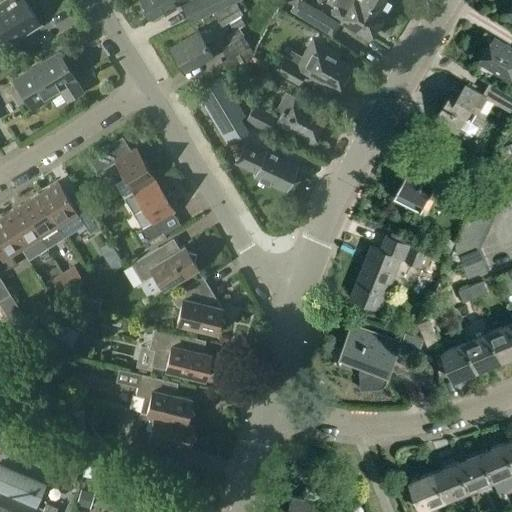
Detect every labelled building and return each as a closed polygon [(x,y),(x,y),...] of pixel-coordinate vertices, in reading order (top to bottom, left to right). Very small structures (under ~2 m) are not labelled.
[(0,46),(8,41),(10,45),(25,35),(23,32),(39,22),(25,0),(9,0),(10,0),(0,6),(0,46)] [(194,0),(141,0),(146,7),(142,11),(147,19),(152,18),(153,20),(181,4),(182,6),(194,0)] [(194,0),(182,6),(181,7),(189,24),(239,0),(194,0)] [(369,38),(382,17),(354,0),(333,0),(332,3),(336,6),(331,14),(341,21),(369,38)] [(354,0),(382,17),(383,14),(382,14),(390,0),(354,0)] [(242,14),(235,3),(215,15),(221,27),(242,14)] [(302,19),(332,38),(340,25),(311,6),(302,19)] [(212,55),(198,32),(170,49),(184,72),(212,55)] [(249,48),(242,37),(221,49),(228,60),(222,63),(227,72),(230,70),(235,77),(247,69),(244,63),(248,60),(251,55),(248,49),(249,48)] [(271,71),(298,85),(305,73),(336,90),(342,80),(344,80),(349,72),(347,71),(350,67),(337,59),(341,52),(312,37),(296,66),(278,57),(271,71)] [(511,48),(496,38),(482,61),(511,80),(511,48)] [(81,90),(75,80),(58,53),(14,81),(31,108),(49,96),(56,106),(81,90)] [(196,92),(227,144),(247,132),(240,119),(245,116),(242,112),(251,107),(234,79),(226,84),(222,77),(196,92)] [(436,122),(457,134),(466,139),(472,138),(479,126),(473,122),(488,96),(468,83),(459,98),(453,95),(436,122)] [(315,135),(318,136),(326,121),(323,120),(324,117),(295,102),(288,115),(282,112),(277,122),(312,141),(315,135)] [(254,104),(245,122),(268,134),(277,116),(268,112),(254,104)] [(246,144),(236,163),(256,173),(255,176),(284,190),(288,182),(291,183),(295,174),(293,173),(297,164),(267,151),(266,153),(246,144)] [(116,162),(135,193),(155,180),(136,149),(119,159),(112,149),(91,162),(98,173),(116,162)] [(417,157),(395,198),(422,213),(444,171),(417,157)] [(511,198),(511,191),(506,175),(486,183),(504,202),(511,198)] [(155,180),(135,193),(126,198),(135,213),(144,208),(153,223),(135,234),(142,245),(163,232),(157,222),(174,212),(155,180)] [(480,190),(470,181),(460,193),(469,202),(480,190)] [(58,182),(39,194),(58,224),(66,237),(85,225),(90,234),(101,227),(86,204),(75,210),(58,182)] [(485,183),(476,203),(498,213),(504,202),(486,183),(485,183)] [(58,224),(39,194),(21,205),(40,235),(47,248),(66,237),(58,224)] [(498,213),(476,203),(471,215),(493,225),(498,213)] [(40,235),(21,205),(3,217),(21,247),(29,260),(47,248),(40,235)] [(471,215),(466,226),(487,236),(493,225),(471,215)] [(10,254),(21,247),(3,217),(0,218),(0,254),(9,269),(17,264),(10,254)] [(482,248),(487,236),(466,226),(456,247),(456,248),(482,248)] [(405,261),(411,246),(387,237),(382,251),(373,247),(352,298),(380,309),(401,259),(405,261)] [(100,247),(105,255),(114,249),(109,241),(100,247)] [(412,245),(411,246),(405,261),(421,267),(427,250),(412,245)] [(184,246),(165,258),(158,247),(131,264),(142,282),(156,273),(165,287),(197,268),(193,261),(195,254),(188,252),(184,246)] [(456,248),(465,268),(487,260),(482,248),(456,248)] [(491,270),(487,260),(465,268),(469,279),(491,270)] [(74,265),(62,273),(73,289),(85,282),(74,265)] [(51,280),(60,294),(61,297),(66,294),(73,289),(62,273),(51,280)] [(0,300),(11,294),(0,275),(0,300)] [(217,325),(223,321),(220,315),(222,308),(203,276),(170,296),(177,306),(180,307),(177,323),(216,332),(217,325)] [(436,310),(449,304),(440,282),(431,298),(436,310)] [(472,286),(477,298),(488,293),(483,282),(472,286)] [(477,298),(472,286),(459,292),(464,303),(477,298)] [(87,310),(89,300),(78,297),(76,307),(87,310)] [(25,318),(24,316),(20,309),(9,316),(13,323),(14,325),(25,318)] [(68,327),(86,331),(90,315),(74,311),(67,309),(65,318),(70,319),(68,327)] [(430,319),(418,324),(429,350),(440,345),(430,319)] [(343,360),(362,366),(359,372),(361,389),(381,387),(384,386),(386,384),(387,380),(402,339),(401,338),(400,342),(354,326),(356,322),(354,322),(340,363),(341,364),(343,360)] [(491,332),(503,362),(511,358),(511,323),(511,324),(491,332)] [(204,379),(206,371),(212,368),(208,362),(210,354),(188,349),(191,337),(154,328),(149,349),(155,350),(151,366),(167,370),(204,379)] [(466,342),(479,372),(503,362),(491,332),(466,342)] [(417,349),(419,342),(422,343),(423,340),(405,333),(400,347),(406,349),(407,346),(417,349)] [(479,372),(466,342),(443,352),(455,382),(479,372)] [(140,411),(156,415),(185,423),(187,415),(193,412),(189,406),(191,399),(169,393),(172,381),(141,374),(135,395),(143,397),(140,411)] [(46,402),(66,408),(69,398),(49,392),(46,402)] [(193,424),(185,423),(156,415),(140,411),(134,437),(139,438),(136,450),(162,456),(165,444),(187,449),(189,442),(195,438),(191,432),(193,424)] [(511,459),(505,443),(482,452),(494,482),(499,494),(511,488),(511,459)] [(117,452),(100,444),(95,457),(112,465),(117,452)] [(458,462),(470,492),(494,482),(482,452),(458,462)] [(435,472),(447,501),(470,492),(458,462),(435,472)] [(1,464),(0,466),(0,492),(39,511),(50,487),(1,464)] [(112,476),(98,469),(93,480),(108,487),(107,488),(126,496),(130,485),(112,477),(112,476)] [(447,501),(435,472),(410,482),(422,511),(447,501)] [(293,496),(289,511),(330,511),(332,505),(320,502),(322,493),(306,489),(304,498),(293,496)] [(163,511),(137,500),(131,511),(163,511)] [(55,511),(57,508),(46,503),(42,511),(55,511)]
